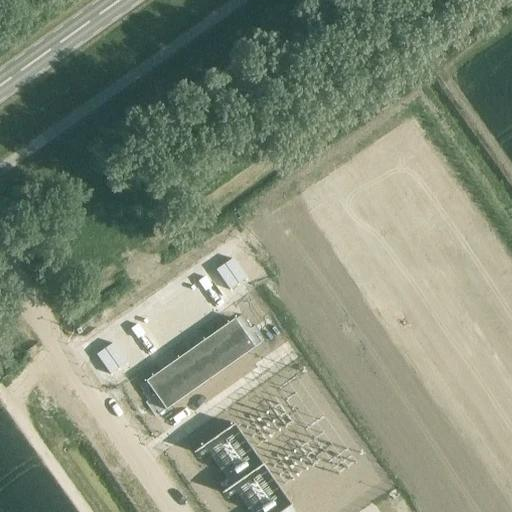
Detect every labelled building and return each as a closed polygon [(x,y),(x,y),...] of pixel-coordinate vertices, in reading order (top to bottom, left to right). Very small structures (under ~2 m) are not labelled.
[(233,259),(225,264),(239,285),(247,280),(233,259)] [(224,265),(216,270),(230,291),(238,286),(224,265)] [(213,287),(206,277),(199,282),(206,292),(213,287)] [(235,320),(146,382),(166,411),(255,348),(235,320)] [(145,334),(138,324),(131,329),(137,339),(145,334)] [(113,344),(105,349),(120,370),(128,365),(113,344)] [(104,350),(97,355),(111,376),(119,371),(104,350)]
